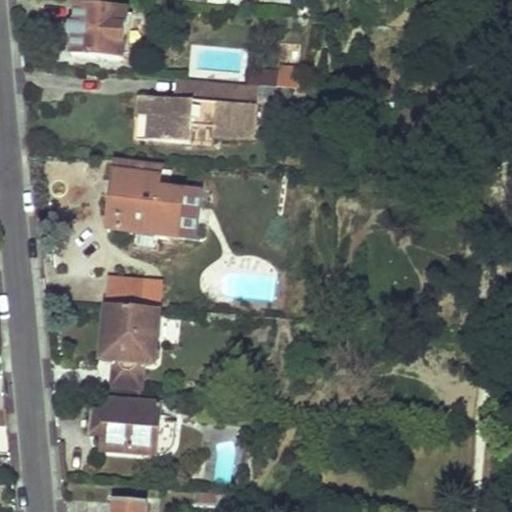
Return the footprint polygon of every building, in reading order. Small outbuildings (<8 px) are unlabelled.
[(73,56),(124,61),(126,29),(127,18),(128,8),(77,4),(73,56)] [(138,19),(127,18),(126,29),(137,30),(138,19)] [(279,68),(291,69),(293,45),(281,43),(279,68)] [(196,82),(185,81),(183,101),(194,102),(196,82)] [(149,141),(190,143),(192,126),(215,127),(215,135),(256,139),(260,88),(196,82),(194,102),(183,101),(141,98),(139,116),(152,117),(149,141)] [(268,99),(293,101),(295,91),(289,91),(269,89),(268,99)] [(109,229),(197,240),(203,186),(162,182),(164,170),(119,165),(113,215),(110,215),(109,229)] [(143,282),(113,280),(110,306),(140,309),(162,311),(150,308),(140,307),(143,282)] [(147,364),(157,365),(162,311),(140,309),(110,306),(104,360),(113,361),(147,364)] [(207,323),(232,325),(233,316),(208,314),(207,323)] [(147,364),(113,361),(111,387),(146,390),(147,364)] [(111,387),(109,396),(144,398),(146,390),(111,387)] [(106,450),(156,456),(158,456),(159,456),(160,456),(161,456),(162,456),(164,456),(165,455),(166,455),(167,454),(168,454),(169,453),(170,452),(170,451),(171,451),(171,450),(172,449),(172,448),(173,448),(173,446),(174,445),(176,423),(160,421),(161,407),(111,402),(110,413),(92,411),(89,436),(107,438),(106,450)] [(204,418),(244,422),(245,409),(205,406),(204,418)] [(195,507),(220,509),(221,497),(196,495),(195,507)] [(114,511),(148,511),(149,503),(116,500),(114,511)]
